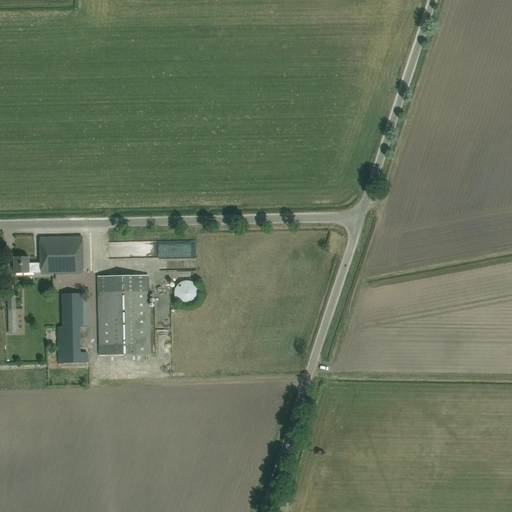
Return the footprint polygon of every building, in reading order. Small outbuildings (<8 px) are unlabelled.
[(28,257),(14,257),(14,274),(41,273),(41,274),(83,274),(82,238),(40,238),(41,264),(28,264),(28,257)] [(129,258),(129,244),(115,244),(115,258),(129,258)] [(202,244),(135,244),(135,260),(185,260),(185,269),(202,269),(202,244)] [(97,279),(99,355),(150,354),(148,278),(97,279)] [(200,293),(200,292),(200,290),(200,289),(200,288),(199,287),(199,285),(198,284),(197,283),(196,282),(195,281),(194,281),(194,280),(192,279),(191,279),(189,279),(188,279),(187,279),(186,279),(184,279),(182,280),(181,280),(180,281),(179,282),(178,283),(177,284),(176,285),(176,286),(175,287),(175,288),(175,289),(174,290),(174,292),(174,293),(174,294),(175,295),(175,296),(176,297),(176,298),(177,299),(178,300),(179,301),(179,302),(181,303),(182,303),(183,304),(184,304),(185,304),(186,305),(188,305),(189,304),(191,304),(192,304),(193,303),(194,303),(195,302),(196,302),(197,301),(197,300),(198,299),(199,298),(199,297),(200,295),(200,294),(200,293)] [(82,294),(62,294),(62,327),(58,328),(58,364),(88,363),(88,354),(80,354),(80,327),(83,327),(82,294)] [(16,333),(15,309),(15,296),(8,296),(9,334),(16,333)] [(26,336),(25,307),(17,307),(17,336),(26,336)] [(177,356),(177,321),(163,321),(163,357),(177,356)]
